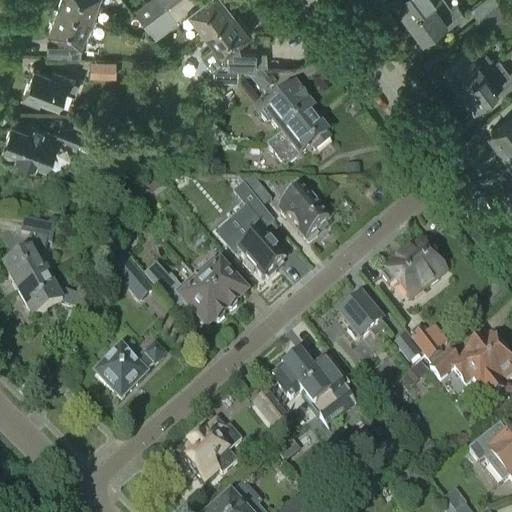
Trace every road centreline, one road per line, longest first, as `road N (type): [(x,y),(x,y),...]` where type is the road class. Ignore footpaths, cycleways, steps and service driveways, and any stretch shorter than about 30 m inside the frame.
road 1 (residential): [(78,490),(449,176)]
road 2 (residential): [(449,176),(315,0)]
